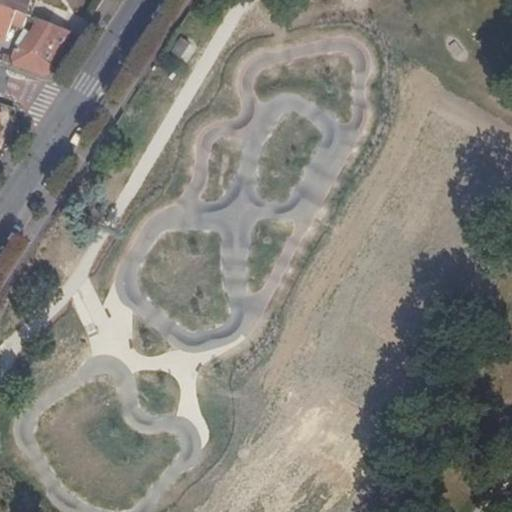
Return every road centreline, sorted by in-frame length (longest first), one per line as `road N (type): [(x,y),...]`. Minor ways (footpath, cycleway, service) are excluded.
road 1 (secondary): [(0,220),(72,109)]
road 2 (secondary): [(72,109),(144,0)]
